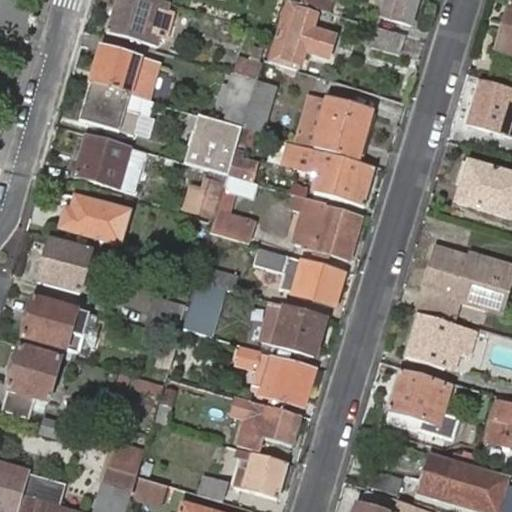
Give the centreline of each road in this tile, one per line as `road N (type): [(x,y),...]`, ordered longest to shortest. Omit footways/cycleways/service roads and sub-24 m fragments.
road 1 (residential): [(464,0),(309,511)]
road 2 (residential): [(72,0),(0,230)]
